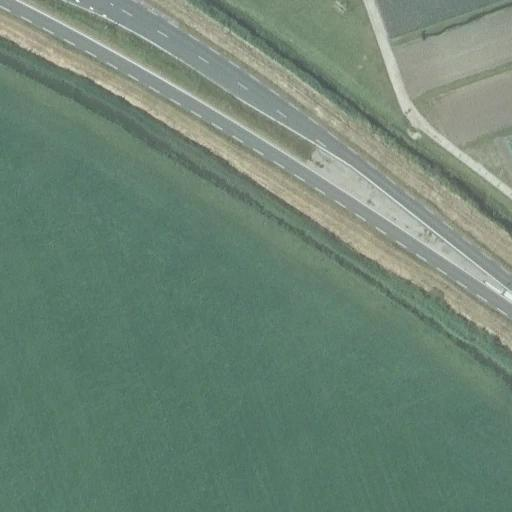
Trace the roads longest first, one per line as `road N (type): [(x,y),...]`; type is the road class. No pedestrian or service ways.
road 1 (secondary): [(0,0),(214,118),(511,306)]
road 2 (secondary): [(511,293),(334,148),(102,0)]
